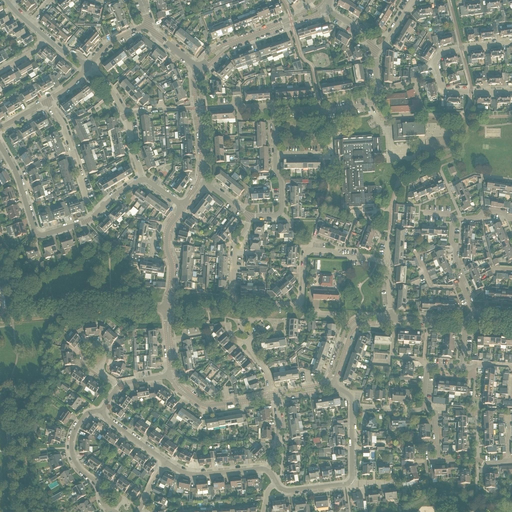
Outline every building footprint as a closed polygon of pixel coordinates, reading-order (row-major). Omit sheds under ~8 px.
[(37,7),(34,3),(32,0),(25,6),(26,7),(25,8),(27,11),(32,7),(34,10),(37,7)] [(68,7),(62,0),(58,4),(59,6),(56,8),(64,15),(71,10),(68,7)] [(343,9),(348,0),(339,0),(340,0),(338,5),(343,9)] [(354,3),(354,2),(350,0),(348,0),(343,9),(348,12),(354,3)] [(396,2),(392,0),(387,0),(386,3),(395,8),(393,7),(396,2)] [(503,5),(502,0),(503,2),(502,2),(503,4),(500,4),(499,0),(493,1),(494,9),(500,8),(501,11),(504,11),(503,5)] [(88,4),(88,2),(84,1),(81,11),(88,13),(90,4),(88,4)] [(487,10),(494,9),(493,1),(486,2),(486,6),(483,6),(484,13),(487,13),(487,10)] [(283,13),(280,4),(279,2),(273,5),(277,15),(283,13)] [(359,6),(360,3),(358,2),(356,4),(354,3),(348,12),(353,15),(359,6)] [(119,4),(116,6),(114,3),(108,6),(110,9),(111,8),(114,13),(122,10),(119,4)] [(392,14),(395,8),(386,3),(385,3),(387,4),(386,7),(384,5),(382,8),(392,14)] [(483,6),(480,6),(480,3),(473,4),(474,11),(474,15),(484,13),(483,6)] [(93,17),(96,6),(90,4),(88,13),(93,15),(93,17)] [(474,15),(474,11),(473,4),(466,5),(467,8),(464,8),(463,7),(460,7),(461,17),(471,15),(471,16),(474,16),(474,15)] [(271,17),(277,15),(273,5),(267,7),(271,17)] [(446,8),(445,8),(444,5),(437,6),(438,9),(435,10),(436,17),(448,15),(446,8)] [(100,16),(102,8),(96,6),(93,17),(99,19),(100,16)] [(172,7),(166,8),(166,6),(157,8),(159,14),(157,14),(157,15),(167,12),(172,10),(172,7)] [(364,9),(359,6),(353,15),(358,18),(364,9)] [(265,19),(271,17),(267,7),(261,9),(264,18),(265,19)] [(435,10),(432,10),(431,7),(424,8),(426,16),(432,15),(433,18),(436,17),(435,10)] [(380,10),(379,13),(388,19),(392,14),(382,8),(380,10)] [(425,16),(426,16),(424,8),(418,9),(418,10),(412,16),(417,21),(419,20),(426,18),(425,16)] [(259,20),(264,18),(261,9),(256,12),(255,11),(259,22),(259,20)] [(116,19),(124,16),(122,10),(114,13),(116,19)] [(253,24),(259,22),(255,11),(254,11),(253,11),(250,12),(250,13),(249,13),(250,16),(253,24)] [(166,12),(167,12),(157,15),(158,21),(167,19),(166,12)] [(505,22),(504,13),(504,12),(501,12),(501,18),(495,20),(495,23),(505,22)] [(379,13),(376,18),(385,24),(388,19),(379,13)] [(0,26),(9,21),(6,15),(1,18),(0,16),(0,24),(1,26),(0,26)] [(51,15),(49,17),(47,15),(40,22),(43,25),(44,23),(46,25),(52,17),(51,15)] [(118,25),(126,21),(124,16),(116,19),(117,22),(115,23),(116,25),(118,25)] [(247,26),(253,24),(250,16),(244,18),(247,26)] [(54,18),(53,17),(52,17),(46,25),(47,26),(46,27),(49,29),(55,22),(53,20),(54,18)] [(242,29),(247,26),(244,18),(238,20),(242,29)] [(384,27),(385,24),(376,18),(374,21),(377,22),(375,25),(374,24),(373,27),(378,30),(379,28),(385,31),(386,29),(384,27)] [(174,22),(175,22),(172,20),(170,22),(168,20),(162,28),(164,30),(165,29),(167,31),(173,24),(174,22)] [(236,31),(242,29),(238,20),(232,23),(233,25),(236,31)] [(406,26),(413,30),(416,25),(416,24),(411,21),(408,20),(405,25),(406,26)] [(8,22),(9,21),(0,26),(2,29),(3,28),(6,34),(17,28),(14,22),(9,24),(8,22)] [(118,25),(116,25),(117,28),(119,27),(121,30),(122,33),(126,31),(125,28),(128,27),(126,21),(118,25)] [(60,24),(59,25),(55,22),(49,29),(51,32),(52,30),(54,32),(60,24)] [(175,26),(177,24),(174,22),(173,24),(167,31),(172,35),(178,28),(175,26)] [(223,23),(228,35),(230,34),(229,33),(233,32),(230,26),(233,25),(232,23),(232,22),(229,23),(224,25),(223,23)] [(226,36),(228,35),(223,23),(218,25),(219,27),(223,36),(226,35),(226,36)] [(320,25),(321,24),(318,23),(317,25),(318,26),(315,27),(317,35),(322,33),(323,36),(323,35),(320,25)] [(61,27),(62,25),(60,24),(54,32),(55,33),(54,34),(57,36),(64,29),(61,27)] [(324,27),(323,26),(321,24),(320,25),(323,35),(329,34),(329,32),(332,31),(330,25),(324,27)] [(223,36),(219,27),(218,25),(213,27),(218,39),(220,38),(219,37),(223,36)] [(317,35),(315,27),(314,26),(312,26),(312,28),(309,29),(311,37),(317,35)] [(403,28),(402,30),(403,31),(410,35),(413,30),(406,26),(404,29),(403,28)] [(506,29),(499,30),(499,26),(496,27),(497,34),(500,34),(500,37),(507,37),(506,29)] [(216,40),(218,39),(213,27),(208,29),(212,40),(216,39),(216,40)] [(309,29),(308,27),(306,28),(306,29),(303,30),(305,38),(306,42),(312,40),(311,37),(309,29)] [(494,35),(497,34),(496,27),(493,27),(493,30),(487,31),(487,39),(494,38),(494,35)] [(16,29),(17,28),(6,34),(7,34),(8,33),(9,36),(12,34),(13,36),(15,35),(17,39),(15,40),(25,34),(22,28),(17,31),(16,29)] [(67,29),(66,31),(64,29),(57,36),(59,39),(60,37),(62,39),(69,31),(67,29)] [(305,38),(303,30),(303,29),(300,30),(300,31),(297,32),(299,40),(305,38)] [(474,37),(477,37),(476,29),(473,29),(474,33),(467,34),(468,41),(475,40),(474,37)] [(487,31),(480,32),(479,29),(476,29),(477,37),(480,36),(481,40),(487,39),(487,31)] [(101,39),(98,36),(92,30),(88,35),(90,37),(97,42),(98,41),(99,42),(101,39)] [(178,41),(185,33),(180,30),(175,37),(177,39),(177,40),(178,41)] [(189,36),(191,33),(187,30),(185,33),(178,41),(180,42),(180,41),(183,44),(189,36)] [(69,34),(70,32),(69,31),(62,39),(64,40),(63,41),(65,44),(72,36),(69,34)] [(412,36),(410,35),(403,31),(401,34),(400,33),(399,35),(400,36),(407,40),(409,42),(412,36)] [(453,40),(456,39),(454,32),(451,33),(444,34),(445,38),(447,45),(454,43),(453,40)] [(334,40),(333,41),(335,43),(337,40),(341,43),(346,36),(344,34),(343,35),(341,33),(340,35),(338,33),(337,34),(334,40)] [(24,35),(25,34),(15,40),(17,42),(20,41),(21,43),(22,42),(25,46),(33,41),(30,35),(25,38),(24,35)] [(447,45),(445,38),(444,34),(444,35),(438,37),(438,36),(435,37),(437,44),(439,43),(440,47),(447,45)] [(97,42),(90,37),(88,35),(86,36),(88,38),(86,40),(94,47),(96,45),(95,44),(97,42)] [(75,38),(75,37),(74,36),(71,40),(67,43),(70,45),(73,42),(76,39),(75,38)] [(187,48),(193,40),(189,36),(183,44),(186,46),(185,47),(187,48)] [(348,38),(349,37),(346,36),(341,43),(343,45),(341,49),(341,51),(344,52),(345,51),(352,45),(354,44),(349,41),(350,39),(348,38)] [(409,42),(407,40),(400,36),(398,39),(397,38),(395,40),(403,45),(406,40),(409,42)] [(147,46),(150,42),(144,37),(140,40),(139,38),(137,40),(138,41),(135,43),(134,42),(140,49),(142,52),(147,47),(147,46)] [(197,43),(199,41),(195,38),(193,40),(187,48),(191,51),(197,43)] [(92,50),(94,47),(86,40),(83,45),(89,50),(91,49),(92,50)] [(286,40),(284,41),(287,49),(288,52),(293,50),(289,40),(287,41),(286,40)] [(400,51),(403,45),(395,40),(394,43),(395,43),(393,46),(395,48),(394,49),(397,51),(398,49),(400,51)] [(288,52),(287,49),(284,41),(281,42),(281,43),(279,43),(282,51),(283,55),(285,54),(285,53),(288,52)] [(142,52),(140,49),(134,42),(132,44),(133,45),(130,47),(130,46),(135,53),(140,49),(142,52)] [(197,43),(191,51),(195,55),(202,47),(197,43)] [(283,55),(282,51),(279,43),(277,44),(276,43),(274,44),(277,53),(278,57),(278,56),(283,55)] [(278,57),(277,53),(274,44),(271,45),(271,46),(269,47),(268,45),(268,46),(272,55),(273,59),(278,57)] [(88,52),(89,50),(83,45),(79,49),(77,48),(76,50),(79,52),(83,55),(84,53),(87,55),(89,53),(88,52)] [(272,55),(268,46),(268,45),(265,46),(266,46),(263,47),(266,56),(268,60),(267,59),(272,57),(273,59),(272,55)] [(359,48),(354,50),(352,45),(345,51),(347,55),(348,58),(361,53),(359,48)] [(435,50),(431,48),(426,45),(422,50),(431,56),(435,50)] [(135,53),(130,46),(127,48),(128,49),(126,51),(132,59),(137,56),(135,53)] [(268,60),(266,56),(263,47),(260,48),(261,49),(258,50),(259,52),(256,53),(259,58),(260,62),(268,60)] [(48,50),(46,49),(44,51),(41,49),(37,54),(44,61),(46,59),(51,53),(51,52),(52,51),(49,49),(48,50)] [(161,51),(160,52),(157,49),(155,52),(153,50),(148,56),(155,62),(157,60),(163,52),(161,51)] [(507,52),(504,53),(503,49),(496,50),(497,58),(504,57),(505,60),(507,60),(507,57),(507,52)] [(418,56),(417,59),(419,60),(423,63),(425,60),(428,62),(431,56),(422,50),(425,52),(421,58),(418,56)] [(490,59),(497,58),(496,50),(490,51),(490,54),(487,55),(488,62),(491,62),(490,59)] [(122,61),(127,57),(122,51),(117,55),(122,61)] [(164,55),(165,54),(163,52),(157,60),(160,62),(158,64),(162,67),(169,62),(166,59),(167,57),(164,55)] [(256,53),(254,54),(253,52),(251,52),(248,53),(251,61),(252,64),(260,62),(259,58),(256,53)] [(471,61),(478,60),(477,52),(470,53),(471,57),(467,57),(468,65),(472,64),(471,61)] [(484,52),(477,52),(478,60),(485,59),(485,63),(488,62),(487,55),(484,55),(484,52)] [(44,61),(48,64),(48,65),(51,67),(52,66),(57,61),(54,59),(56,57),(51,53),(46,59),(44,61)] [(252,64),(251,61),(248,53),(245,53),(246,54),(243,55),(246,63),(247,66),(252,64)] [(361,56),(362,56),(361,53),(348,58),(349,61),(353,62),(354,65),(360,64),(358,60),(362,59),(361,56)] [(117,65),(122,61),(117,55),(112,58),(117,65)] [(243,55),(241,56),(240,55),(238,56),(241,65),(242,68),(247,66),(246,63),(243,55)] [(460,58),(457,58),(457,55),(450,57),(452,64),(456,63),(457,64),(458,64),(459,64),(459,66),(462,65),(460,58)] [(242,68),(241,65),(238,56),(235,57),(235,56),(232,57),(233,60),(236,67),(237,69),(242,68)] [(445,66),(452,64),(450,57),(443,59),(444,62),(441,63),(443,70),(446,69),(445,66)] [(117,65),(112,58),(107,62),(112,68),(115,66),(116,68),(118,66),(117,65)] [(237,69),(236,67),(233,60),(231,61),(229,63),(228,62),(226,64),(225,66),(224,65),(223,65),(230,72),(232,74),(236,69),(237,69)] [(58,75),(61,71),(66,65),(61,61),(59,63),(57,61),(52,66),(55,68),(54,69),(56,70),(54,72),(58,75)] [(107,72),(112,68),(107,62),(102,66),(107,72)] [(173,65),(171,66),(169,62),(162,67),(161,69),(164,72),(166,71),(167,75),(170,73),(178,70),(178,69),(176,68),(174,69),(173,65)] [(32,63),(30,65),(28,63),(26,64),(26,63),(25,63),(22,64),(22,65),(27,73),(28,76),(34,72),(33,71),(36,69),(32,63)] [(21,76),(27,73),(22,65),(19,67),(20,67),(17,69),(18,71),(16,73),(19,79),(22,77),(21,76)] [(69,71),(71,69),(66,65),(61,71),(65,75),(64,76),(64,77),(67,79),(71,74),(70,74),(71,73),(69,71)] [(232,74),(230,72),(223,65),(221,67),(222,68),(220,69),(227,76),(229,78),(228,78),(232,74)] [(133,74),(140,68),(137,66),(131,72),(133,74)] [(410,73),(410,78),(416,79),(426,76),(425,73),(428,72),(427,69),(426,66),(419,67),(419,68),(415,68),(416,72),(414,73),(410,73)] [(168,74),(167,75),(170,74),(172,79),(180,76),(179,73),(180,72),(181,70),(178,69),(178,70),(168,74)] [(216,78),(215,79),(221,81),(225,82),(227,81),(226,80),(225,79),(227,76),(220,69),(218,71),(219,72),(217,74),(217,75),(215,77),(216,78)] [(16,73),(13,74),(12,72),(6,75),(10,82),(13,80),(15,83),(20,80),(19,79),(16,73)] [(277,73),(272,73),(271,73),(271,83),(275,83),(275,79),(280,78),(280,75),(280,72),(277,72),(277,73)] [(456,77),(458,76),(457,72),(452,74),(452,76),(448,77),(449,84),(453,83),(454,86),(461,84),(460,81),(457,82),(456,77)] [(482,81),(485,81),(485,72),(482,72),(482,74),(479,74),(479,77),(475,78),(475,85),(482,85),(482,81)] [(485,72),(485,81),(488,81),(488,85),(495,85),(495,77),(488,77),(488,72),(485,72)] [(505,75),(505,73),(502,73),(502,77),(495,77),(495,85),(502,84),(502,81),(505,81),(505,75)] [(7,84),(10,82),(6,75),(1,78),(2,81),(0,82),(0,83),(3,88),(5,87),(6,87),(8,86),(7,84)] [(47,76),(42,79),(44,82),(48,89),(53,86),(52,84),(55,82),(51,77),(51,76),(50,75),(47,76)] [(173,81),(166,84),(168,87),(169,87),(172,86),(172,85),(182,82),(183,82),(184,79),(182,78),(181,79),(180,76),(172,79),(173,81)] [(172,85),(172,86),(174,91),(182,88),(181,85),(182,84),(184,79),(183,82),(182,82),(172,85)] [(222,89),(221,81),(215,79),(215,84),(213,84),(213,86),(212,86),(213,89),(222,89)] [(130,85),(126,80),(120,86),(124,90),(130,85)] [(130,85),(124,90),(129,95),(134,89),(135,89),(137,87),(135,85),(137,83),(135,81),(130,85)] [(421,84),(419,84),(420,88),(427,86),(429,92),(436,90),(434,84),(431,84),(430,81),(424,83),(421,84)] [(42,93),(48,89),(44,82),(38,85),(35,86),(38,92),(41,90),(42,93)] [(365,84),(352,86),(352,82),(346,83),(347,90),(353,89),(353,88),(365,86),(365,84)] [(35,86),(34,85),(26,89),(27,92),(31,99),(37,96),(35,93),(38,92),(35,86)] [(94,91),(90,86),(88,88),(87,86),(82,90),(87,96),(92,93),(94,91)] [(184,91),(183,91),(182,88),(174,91),(176,97),(185,93),(184,91)] [(133,99),(141,91),(139,89),(137,91),(135,89),(129,95),(133,99)] [(213,92),(212,92),(212,95),(216,95),(216,97),(222,97),(222,94),(222,89),(213,89),(213,92)] [(83,100),(87,96),(82,90),(78,93),(83,100)] [(419,101),(417,101),(414,90),(407,92),(407,93),(404,94),(405,94),(385,95),(386,101),(390,100),(391,105),(389,106),(389,113),(419,112),(419,101)] [(429,92),(426,93),(429,102),(432,101),(432,98),(437,97),(438,97),(439,96),(438,95),(437,94),(436,90),(429,92)] [(146,95),(141,91),(133,99),(137,104),(138,102),(143,107),(149,101),(146,99),(144,97),(146,95)] [(26,102),(31,99),(27,92),(22,95),(21,94),(18,96),(19,96),(22,101),(24,100),(26,102)] [(79,103),(83,100),(78,93),(73,96),(79,103)] [(185,93),(176,97),(178,102),(176,103),(178,106),(183,104),(182,101),(187,99),(185,96),(186,96),(185,93)] [(23,103),(22,101),(19,96),(14,99),(13,99),(12,99),(11,100),(10,100),(10,101),(9,102),(11,104),(14,111),(20,108),(19,105),(23,103)] [(74,106),(79,103),(73,96),(69,99),(74,106)] [(446,111),(446,107),(447,104),(453,104),(454,97),(447,96),(447,100),(444,99),(443,107),(443,110),(446,111)] [(510,96),(503,97),(504,104),(507,104),(510,104),(510,108),(510,112),(511,112),(511,111),(511,99),(510,100),(510,96)] [(460,100),(461,97),(454,97),(453,104),(460,104),(460,108),(463,108),(463,100),(460,100)] [(484,106),(484,104),(484,97),(477,97),(477,101),(474,101),(474,108),(477,108),(478,107),(484,106)] [(494,100),(491,100),(491,97),(484,97),(484,104),(484,106),(484,104),(491,104),(491,108),(494,108),(494,100)] [(497,104),(504,104),(503,97),(497,97),(497,100),(494,100),(494,108),(497,108),(497,104)] [(70,109),(74,106),(69,99),(65,103),(70,109)] [(66,113),(70,109),(65,103),(60,106),(62,108),(60,109),(65,117),(68,115),(66,113)] [(4,106),(1,108),(5,113),(7,112),(9,114),(14,111),(11,104),(5,107),(4,106)] [(181,114),(181,112),(176,113),(176,115),(176,121),(188,120),(187,114),(181,114)] [(39,120),(43,127),(45,130),(52,126),(46,115),(43,116),(43,117),(39,120)] [(39,130),(43,127),(39,120),(34,123),(34,122),(31,123),(36,132),(39,137),(42,136),(39,130)] [(75,129),(83,125),(81,120),(72,123),(75,129)] [(424,123),(409,124),(408,120),(393,121),(393,126),(395,126),(395,138),(394,138),(394,142),(419,141),(418,137),(425,136),(424,123)] [(28,136),(36,132),(31,123),(28,125),(23,127),(28,136)] [(77,133),(85,130),(83,125),(75,129),(77,133)] [(21,140),(28,136),(23,127),(24,129),(19,131),(19,130),(16,132),(21,140)] [(79,138),(87,135),(85,130),(77,133),(79,138)] [(14,135),(9,137),(13,145),(17,142),(20,148),(21,148),(24,146),(21,140),(16,132),(13,134),(14,135)] [(48,137),(45,138),(48,143),(50,142),(58,138),(56,133),(48,137)] [(81,144),(89,140),(87,135),(79,138),(81,144)] [(374,154),(376,154),(382,154),(381,138),(373,139),(373,136),(342,138),(342,141),(334,141),(335,156),(343,156),(343,161),(342,161),(342,171),(341,171),(343,194),(345,194),(345,196),(346,204),(348,204),(349,208),(362,207),(361,201),(366,200),(366,205),(374,204),(373,195),(376,195),(376,187),(363,187),(362,173),(375,172),(374,154)] [(53,147),(60,143),(58,138),(50,142),(53,147)] [(55,152),(63,148),(60,143),(53,147),(55,152)] [(153,151),(152,147),(151,144),(144,145),(142,145),(142,149),(140,150),(142,155),(150,152),(153,151)] [(83,153),(91,151),(90,145),(81,148),(83,153)] [(61,155),(65,153),(63,148),(55,152),(57,157),(55,158),(56,160),(63,158),(61,155)] [(23,162),(33,156),(29,149),(17,155),(19,158),(20,158),(23,162)] [(189,156),(193,156),(192,150),(184,150),(181,151),(182,160),(189,159),(189,156)] [(152,157),(155,156),(153,151),(150,152),(142,155),(144,160),(152,157)] [(30,158),(33,156),(23,162),(25,167),(24,167),(26,170),(35,166),(40,164),(38,161),(33,164),(33,163),(30,158)] [(146,165),(154,162),(152,157),(144,160),(146,165)] [(66,161),(63,162),(63,159),(57,161),(60,169),(68,166),(66,161)] [(284,169),(290,169),(290,159),(288,159),(288,161),(284,161),(284,163),(281,163),(281,170),(284,169)] [(41,167),(45,165),(44,162),(40,164),(35,166),(26,170),(27,173),(28,173),(30,178),(38,175),(36,170),(37,170),(37,169),(41,168),(41,167)] [(156,167),(154,162),(146,165),(148,171),(156,168),(156,167)] [(131,172),(133,171),(130,163),(127,166),(128,167),(123,170),(128,177),(132,174),(131,172)] [(190,172),(192,172),(192,166),(183,167),(183,174),(184,174),(189,176),(190,172)] [(123,180),(118,172),(117,170),(113,173),(114,175),(118,183),(123,180)] [(123,180),(128,177),(123,170),(118,172),(123,180)] [(220,182),(225,175),(220,171),(215,178),(220,182)] [(0,185),(0,186),(10,181),(5,172),(1,175),(0,173),(0,185)] [(47,182),(40,183),(38,175),(30,178),(31,183),(30,183),(31,186),(47,182)] [(114,185),(118,183),(114,175),(109,178),(114,185)] [(186,185),(189,180),(182,175),(179,180),(177,178),(177,179),(186,185)] [(225,185),(230,179),(225,175),(220,182),(225,185)] [(225,185),(230,189),(235,183),(237,180),(232,176),(230,179),(225,185)] [(109,188),(114,185),(109,178),(105,181),(109,188)] [(441,182),(438,183),(436,178),(433,179),(435,184),(439,192),(445,189),(443,185),(445,184),(443,181),(441,181),(441,182)] [(103,179),(99,182),(96,183),(101,191),(103,189),(104,191),(109,188),(105,181),(103,179)] [(183,189),(186,185),(177,179),(174,183),(176,184),(183,189)] [(234,193),(242,182),(240,181),(237,185),(235,183),(230,189),(234,193)] [(493,190),(494,182),(488,181),(487,185),(483,184),(483,188),(491,189),(490,192),(493,193),(493,190)] [(41,187),(48,185),(47,182),(31,186),(32,190),(33,189),(35,194),(43,192),(41,187)] [(247,194),(249,187),(242,182),(234,193),(239,197),(243,191),(247,194)] [(179,194),(183,189),(176,184),(172,189),(179,194)] [(433,194),(439,192),(435,184),(430,187),(429,185),(433,194)] [(465,186),(463,187),(461,184),(454,187),(456,193),(466,189),(465,186)] [(294,188),(287,188),(287,191),(290,191),(291,195),(302,194),(302,192),(302,189),(302,185),(295,185),(294,185),(294,188)] [(429,196),(433,194),(429,185),(423,187),(426,195),(428,194),(429,196)] [(249,187),(247,194),(250,195),(249,199),(251,198),(251,200),(258,200),(257,188),(254,188),(254,192),(251,193),(251,189),(251,188),(249,187)] [(421,197),(426,195),(423,187),(417,190),(421,197)] [(3,196),(1,196),(3,203),(4,203),(4,206),(11,204),(10,201),(15,199),(12,188),(7,190),(2,191),(3,196)] [(469,192),(468,192),(466,189),(456,193),(458,197),(460,196),(460,198),(470,194),(469,192)] [(139,200),(143,194),(138,190),(134,196),(139,200)] [(419,198),(421,197),(417,190),(415,191),(416,193),(412,194),(412,192),(409,193),(408,194),(408,198),(411,199),(414,198),(415,201),(419,200),(419,198)] [(52,195),(45,197),(43,192),(35,194),(36,199),(35,200),(36,203),(53,198),(56,197),(55,194),(52,195)] [(139,200),(137,202),(142,206),(143,204),(150,195),(148,197),(143,194),(139,200)] [(469,198),(471,198),(470,194),(460,198),(463,204),(470,201),(469,198)] [(150,205),(155,199),(150,195),(143,204),(144,204),(145,202),(150,205)] [(203,200),(209,205),(213,201),(221,207),(221,206),(222,208),(224,205),(213,196),(211,198),(207,195),(203,200)] [(155,209),(159,202),(155,199),(150,205),(155,209)] [(203,200),(199,205),(206,210),(207,208),(210,210),(212,207),(209,205),(203,200)] [(67,201),(64,202),(68,217),(71,216),(71,215),(76,213),(73,205),(72,202),(72,201),(67,203),(67,201)] [(470,204),(472,204),(470,201),(463,204),(464,206),(462,207),(464,211),(468,209),(469,211),(474,209),(473,207),(471,208),(470,204)] [(65,218),(68,217),(64,202),(60,204),(61,209),(57,210),(59,218),(60,218),(60,219),(62,218),(63,217),(64,217),(65,218)] [(83,208),(85,207),(83,202),(73,205),(76,213),(81,212),(81,213),(84,212),(83,208)] [(160,212),(164,206),(159,202),(155,209),(160,212)] [(129,211),(127,208),(124,203),(122,206),(121,204),(118,207),(119,207),(115,211),(121,217),(125,213),(126,215),(129,211)] [(17,211),(18,210),(17,205),(6,209),(8,215),(8,216),(9,220),(19,217),(17,211)] [(195,210),(202,215),(204,212),(206,210),(199,205),(195,210)] [(57,210),(52,211),(51,206),(47,208),(48,209),(48,210),(52,222),(55,221),(54,220),(59,218),(57,210)] [(169,209),(164,206),(160,212),(167,217),(171,213),(168,211),(169,209)] [(39,212),(40,215),(43,223),(48,222),(48,223),(52,222),(48,210),(48,209),(39,212)] [(204,217),(202,215),(195,210),(192,214),(198,220),(200,217),(202,219),(204,217)] [(110,214),(108,216),(115,223),(118,227),(118,226),(120,224),(119,223),(123,220),(122,219),(121,217),(115,211),(111,215),(110,214)] [(237,221),(238,220),(231,214),(229,217),(231,219),(229,222),(235,227),(239,222),(237,221)] [(118,227),(115,223),(108,216),(106,219),(103,223),(109,229),(112,226),(115,228),(116,228),(118,227)] [(199,222),(196,220),(192,217),(190,219),(189,218),(185,222),(184,223),(186,225),(192,229),(196,224),(197,224),(199,222)] [(323,222),(322,222),(318,220),(315,230),(318,231),(317,234),(319,234),(318,236),(323,238),(327,229),(327,227),(326,227),(326,228),(321,227),(323,222)] [(141,225),(139,231),(148,232),(148,229),(156,230),(156,229),(157,224),(152,223),(145,222),(141,221),(141,225)] [(227,221),(223,225),(225,227),(231,232),(235,227),(229,222),(227,221)] [(15,232),(17,237),(26,234),(22,223),(7,228),(9,234),(15,232)] [(103,223),(102,223),(101,223),(100,224),(100,225),(99,227),(98,226),(96,228),(102,235),(109,229),(103,223)] [(501,227),(503,227),(501,223),(496,225),(495,223),(491,224),(492,227),(493,226),(495,229),(493,230),(494,233),(502,229),(501,227)] [(475,228),(475,224),(469,224),(469,227),(464,227),(464,233),(472,234),(472,228),(475,228)] [(178,233),(178,235),(191,238),(188,237),(189,233),(194,235),(195,234),(196,231),(195,231),(191,229),(192,229),(186,225),(185,226),(184,229),(181,228),(179,234),(178,233)] [(279,232),(276,232),(276,238),(276,239),(280,239),(280,236),(284,236),(284,225),(279,225),(279,232)] [(284,239),(289,238),(292,238),(292,231),(289,231),(289,225),(284,225),(284,236),(284,239)] [(365,226),(363,231),(376,236),(376,234),(375,233),(376,230),(365,226)] [(426,228),(426,226),(422,226),(422,231),(419,230),(419,234),(419,236),(421,236),(425,236),(425,239),(428,239),(428,228),(426,228)] [(228,237),(231,232),(225,227),(221,231),(228,237)] [(331,230),(331,229),(327,227),(327,229),(323,238),(328,239),(332,230),(331,230)] [(264,234),(264,230),(255,229),(254,234),(261,235),(261,238),(259,238),(266,238),(268,238),(268,234),(264,234)] [(332,230),(328,239),(334,241),(334,240),(337,232),(337,231),(332,229),(332,230)] [(494,233),(491,234),(492,236),(497,234),(499,238),(506,234),(504,231),(503,231),(502,229),(494,233)] [(139,231),(136,230),(135,236),(139,237),(147,238),(148,239),(148,236),(147,236),(148,232),(139,231)] [(221,231),(219,230),(216,235),(214,235),(211,239),(215,241),(221,243),(223,241),(224,242),(224,241),(225,242),(227,239),(226,238),(228,237),(221,231)] [(89,242),(91,241),(88,231),(84,232),(84,234),(77,236),(81,246),(89,244),(89,242)] [(363,233),(362,236),(372,240),(373,237),(375,238),(376,236),(363,231),(363,233)] [(347,236),(342,234),(339,243),(341,244),(341,242),(345,244),(347,236)] [(507,241),(508,240),(506,234),(499,238),(497,238),(499,244),(507,241)] [(183,247),(189,247),(189,244),(191,238),(188,237),(178,235),(178,236),(179,236),(177,241),(181,242),(180,244),(180,247),(183,247)] [(147,238),(139,237),(135,236),(134,242),(138,243),(147,244),(147,242),(146,242),(147,238)] [(371,243),(372,240),(362,236),(360,241),(363,243),(372,246),(373,244),(371,243)] [(64,249),(74,246),(71,237),(67,238),(67,239),(60,241),(62,248),(61,250),(60,250),(61,254),(62,256),(65,255),(64,249)] [(251,240),(251,245),(260,246),(266,246),(266,238),(259,238),(253,237),(253,240),(251,240)] [(212,251),(212,252),(217,252),(226,253),(226,246),(220,246),(221,243),(215,241),(213,240),(214,241),(214,249),(212,251)] [(372,246),(363,243),(360,241),(357,248),(361,249),(361,248),(369,251),(370,247),(371,248),(372,246)] [(502,250),(509,247),(507,241),(499,244),(502,250)] [(50,254),(57,252),(54,242),(49,243),(50,244),(43,246),(45,254),(43,255),(44,259),(51,257),(50,254)] [(260,250),(260,246),(251,245),(250,250),(257,251),(257,254),(255,253),(255,254),(257,254),(264,254),(264,250),(260,250)] [(294,246),(289,246),(284,245),(284,248),(285,249),(285,255),(297,255),(297,253),(296,253),(296,249),(294,249),(294,246)] [(511,248),(510,249),(509,247),(502,250),(503,252),(504,252),(506,255),(511,252),(511,248)] [(37,250),(34,251),(33,248),(25,251),(28,258),(25,258),(26,260),(28,259),(28,260),(35,258),(35,259),(40,258),(37,250)] [(145,250),(137,249),(133,248),(132,254),(131,254),(130,262),(137,263),(137,258),(138,255),(145,257),(146,254),(144,253),(145,250)] [(433,259),(434,262),(444,257),(443,255),(445,254),(443,251),(441,251),(440,248),(434,251),(437,257),(433,259)] [(510,260),(511,259),(511,252),(506,255),(503,256),(504,259),(507,257),(508,261),(507,262),(508,264),(511,262),(510,260)] [(262,254),(257,254),(255,254),(255,257),(247,256),(247,261),(259,262),(259,257),(262,258),(262,254)] [(144,263),(145,257),(138,255),(137,258),(137,263),(130,262),(141,264),(140,271),(142,271),(142,276),(145,276),(145,275),(146,272),(147,264),(144,263)] [(437,260),(439,266),(446,263),(444,257),(434,262),(437,260)] [(296,261),(288,261),(281,260),(281,263),(287,263),(287,267),(290,267),(290,270),(296,271),(297,265),(295,265),(296,261)] [(259,262),(247,261),(246,266),(253,266),(252,269),(254,270),(260,270),(264,270),(264,267),(260,267),(260,266),(258,266),(258,262),(259,262)] [(43,271),(47,270),(45,262),(40,264),(41,264),(39,265),(40,268),(42,267),(43,271)] [(311,262),(311,268),(313,268),(313,270),(318,270),(318,272),(326,273),(326,268),(321,268),(321,262),(311,262)] [(146,272),(145,275),(145,276),(145,278),(151,279),(152,272),(153,265),(153,263),(151,263),(151,264),(147,264),(146,272)] [(442,268),(443,271),(451,268),(449,264),(447,265),(446,263),(439,266),(440,269),(442,268)] [(478,266),(475,268),(473,264),(466,267),(467,271),(469,271),(470,273),(477,269),(479,268),(478,266)] [(434,271),(435,270),(434,268),(433,269),(431,269),(427,271),(430,277),(436,274),(434,271)] [(443,271),(446,277),(453,274),(451,268),(443,271)] [(472,278),(480,275),(477,269),(470,273),(472,278)] [(286,276),(284,278),(286,280),(293,288),(294,288),(294,285),(293,284),(296,282),(290,276),(288,274),(287,275),(286,276)] [(444,278),(447,286),(451,286),(453,285),(452,282),(455,280),(453,274),(446,277),(444,278)] [(320,275),(320,286),(332,287),(332,276),(320,275)] [(479,279),(481,278),(480,275),(472,278),(473,281),(471,281),(473,285),(481,282),(479,279)] [(286,280),(281,284),(288,292),(291,289),(291,290),(293,290),(294,288),(293,288),(286,280)] [(226,283),(218,282),(215,282),(215,285),(218,285),(218,288),(217,288),(217,291),(224,292),(224,289),(226,289),(226,283)] [(482,288),(483,288),(481,282),(473,285),(476,291),(474,291),(476,295),(484,292),(482,288)] [(281,284),(277,288),(284,296),(283,297),(286,297),(286,295),(286,294),(288,292),(281,284)] [(283,297),(284,296),(277,288),(272,292),(269,292),(269,289),(267,289),(266,297),(274,298),(276,296),(277,298),(280,296),(281,296),(283,297)] [(335,293),(335,291),(314,290),(313,300),(338,301),(339,294),(335,293)] [(458,299),(454,299),(448,299),(448,302),(447,310),(454,310),(454,307),(460,307),(461,306),(458,299)] [(423,301),(420,300),(420,304),(422,304),(422,310),(428,311),(429,303),(423,302),(423,301)] [(327,326),(327,332),(337,332),(337,329),(335,329),(336,326),(334,326),(334,323),(323,322),(323,326),(327,326)] [(220,327),(219,324),(214,325),(215,330),(216,331),(214,333),(216,336),(214,339),(215,341),(214,342),(222,335),(225,332),(221,328),(222,328),(221,326),(220,327)] [(107,341),(113,334),(109,330),(102,337),(107,341)] [(451,337),(451,331),(445,331),(444,336),(445,336),(445,340),(443,340),(445,340),(454,341),(454,337),(451,337)] [(297,339),(297,333),(288,332),(288,335),(289,335),(289,339),(291,339),(291,342),(295,342),(295,343),(299,343),(299,339),(297,339)] [(322,341),(325,341),(326,341),(328,341),(330,341),(331,338),(335,338),(335,335),(336,335),(337,332),(327,332),(327,337),(322,337),(322,341)] [(78,344),(82,339),(74,333),(70,338),(78,344)] [(111,345),(118,338),(113,334),(107,341),(111,345)] [(391,336),(376,334),(375,334),(374,342),(391,344),(391,340),(390,340),(391,336)] [(226,335),(223,337),(222,335),(214,342),(218,346),(220,344),(223,347),(221,348),(221,349),(228,342),(229,341),(226,337),(227,336),(226,335)] [(369,342),(371,337),(365,335),(364,338),(360,337),(358,343),(365,345),(367,341),(369,342)] [(74,348),(78,344),(70,338),(67,342),(74,348)] [(262,351),(268,350),(267,340),(264,341),(264,342),(260,343),(261,343),(258,344),(259,354),(262,353),(262,351)] [(231,343),(230,345),(228,342),(221,349),(225,353),(226,351),(229,355),(229,354),(235,350),(237,348),(236,347),(235,347),(231,343)] [(328,351),(330,345),(322,343),(320,349),(328,351)] [(363,351),(365,345),(358,343),(356,348),(363,351)] [(361,357),(363,351),(356,348),(354,354),(361,357)] [(326,357),(328,351),(320,349),(318,354),(326,357)] [(235,350),(229,354),(233,358),(236,362),(243,355),(242,354),(242,355),(238,350),(236,352),(235,350)] [(453,352),(442,351),(441,356),(439,356),(439,359),(449,360),(450,358),(452,358),(452,354),(451,354),(451,352),(453,352)] [(324,363),(326,357),(318,354),(316,360),(324,363)] [(361,357),(354,354),(352,354),(351,359),(358,362),(360,357),(361,357)] [(243,356),(244,356),(243,355),(236,362),(241,368),(242,369),(250,362),(247,364),(245,362),(247,361),(243,356)] [(356,368),(358,362),(351,359),(349,365),(356,368)] [(322,368),(324,363),(316,360),(314,366),(322,368)] [(411,364),(411,361),(401,360),(401,366),(404,366),(404,370),(413,371),(414,371),(414,365),(414,364),(411,364)] [(155,362),(147,363),(147,366),(144,366),(144,371),(150,371),(150,369),(155,369),(155,362)] [(250,364),(251,363),(250,362),(242,369),(241,368),(247,374),(247,375),(246,375),(246,376),(247,375),(254,373),(253,371),(252,369),(253,368),(250,364)] [(192,371),(194,371),(193,365),(185,366),(186,372),(188,372),(189,376),(192,373),(192,371)] [(354,374),(356,368),(349,365),(347,371),(354,374)] [(124,371),(125,368),(119,366),(118,369),(113,367),(111,372),(120,376),(122,370),(124,371)] [(320,374),(322,368),(314,366),(312,372),(314,372),(320,374)] [(298,367),(291,368),(291,372),(293,381),(295,381),(295,379),(299,379),(298,371),(297,369),(298,369),(298,367)] [(496,371),(497,368),(490,367),(490,370),(485,369),(484,373),(486,373),(485,375),(494,376),(495,371),(496,371)] [(76,381),(82,372),(77,369),(71,377),(76,381)] [(413,378),(413,371),(404,370),(404,375),(400,374),(400,380),(410,381),(410,378),(413,378)] [(352,379),(354,374),(347,371),(345,377),(352,379)] [(84,380),(87,376),(82,372),(76,381),(81,384),(80,386),(82,387),(86,382),(84,380)] [(199,373),(197,375),(195,373),(194,375),(192,373),(189,376),(191,378),(190,379),(195,383),(201,375),(199,373)] [(257,378),(256,378),(254,373),(247,375),(246,376),(243,378),(244,380),(247,379),(249,385),(258,382),(256,382),(256,380),(257,379),(257,378)] [(204,381),(207,378),(202,374),(201,375),(195,383),(199,387),(204,381)] [(350,385),(352,379),(345,377),(343,383),(350,385)] [(91,391),(97,383),(92,379),(88,384),(86,382),(82,387),(84,389),(86,387),(91,391)] [(204,391),(209,384),(204,381),(199,387),(204,391)] [(443,391),(444,381),(441,381),(441,382),(438,382),(438,383),(435,382),(434,387),(438,387),(437,391),(443,391)] [(258,383),(259,383),(258,382),(249,385),(250,389),(248,389),(249,392),(260,388),(258,383)] [(98,391),(101,386),(97,383),(91,391),(96,394),(95,396),(97,397),(101,392),(98,391)] [(212,387),(213,385),(211,383),(209,385),(209,384),(204,391),(209,395),(214,388),(212,387)] [(462,384),(462,383),(461,383),(460,393),(465,394),(465,396),(469,396),(470,390),(467,389),(467,384),(464,383),(464,385),(462,384),(462,383),(462,384)] [(68,392),(70,389),(63,384),(61,387),(68,392)] [(366,391),(365,400),(371,400),(371,401),(372,401),(372,398),(375,399),(375,401),(376,390),(376,386),(372,386),(372,391),(366,391)] [(155,391),(149,392),(148,387),(142,388),(144,397),(149,396),(150,398),(153,398),(155,391)] [(214,398),(221,390),(218,387),(216,390),(214,388),(209,395),(214,398)] [(138,398),(144,397),(142,388),(136,389),(137,394),(131,395),(135,401),(138,400),(138,398)] [(161,400),(167,392),(162,389),(158,394),(155,391),(153,398),(155,399),(156,397),(161,400)] [(395,393),(395,389),(390,389),(389,399),(392,399),(392,402),(399,402),(399,393),(395,393)] [(378,392),(379,390),(376,390),(375,401),(380,401),(380,402),(382,402),(382,399),(385,399),(385,397),(386,391),(382,390),(382,392),(378,392)] [(409,401),(410,391),(404,390),(404,394),(399,393),(399,402),(399,403),(405,404),(405,403),(406,400),(409,401)] [(168,400),(171,396),(167,392),(161,400),(166,404),(164,405),(167,407),(171,402),(168,400)] [(82,401),(78,398),(72,393),(68,398),(72,400),(68,406),(75,410),(82,401)] [(131,395),(129,399),(123,395),(120,400),(128,405),(131,401),(134,403),(135,401),(131,395)] [(343,401),(340,402),(339,398),(333,399),(335,407),(341,406),(341,408),(344,408),(343,401)] [(496,401),(497,400),(483,398),(483,404),(485,405),(485,404),(487,405),(487,406),(487,408),(496,408),(496,404),(496,401)] [(174,407),(178,402),(173,399),(171,402),(167,407),(172,411),(171,412),(173,414),(177,409),(174,407)] [(124,410),(125,410),(128,405),(120,400),(116,404),(121,408),(124,410)] [(324,414),(323,408),(321,400),(315,401),(317,412),(321,412),(321,415),(324,414)] [(298,404),(289,406),(290,409),(286,409),(287,416),(297,414),(296,408),(298,408),(298,404)] [(125,410),(124,410),(121,408),(119,410),(116,408),(113,413),(121,419),(126,411),(125,410)] [(462,412),(462,408),(454,408),(455,408),(455,417),(467,417),(464,417),(464,412),(462,412)] [(182,409),(181,411),(178,409),(173,417),(176,418),(177,416),(182,420),(188,412),(186,410),(185,411),(182,409)] [(72,415),(68,412),(65,410),(58,420),(65,425),(72,415)] [(496,414),(496,410),(484,411),(484,413),(482,413),(483,417),(484,417),(484,419),(483,419),(493,419),(492,414),(496,414)] [(189,415),(190,414),(188,412),(182,420),(187,423),(192,417),(192,416),(193,415),(193,416),(193,415),(192,416),(189,415)] [(141,421),(142,419),(137,415),(133,420),(138,424),(134,428),(139,432),(145,424),(141,421)] [(193,416),(193,415),(192,416),(192,417),(187,423),(192,427),(197,420),(194,418),(195,417),(193,416)] [(242,415),(239,416),(238,415),(236,415),(237,425),(243,424),(245,436),(248,432),(245,417),(242,417),(242,415)] [(267,422),(271,421),(270,416),(258,418),(259,423),(258,423),(258,426),(265,425),(265,422),(267,422)] [(367,421),(363,421),(363,427),(367,427),(371,427),(373,427),(375,425),(375,418),(372,418),(369,418),(369,419),(368,419),(367,420),(367,421)] [(398,419),(398,418),(392,418),(392,419),(392,421),(388,421),(389,431),(394,431),(394,428),(399,428),(398,419)] [(408,421),(405,421),(405,418),(398,419),(399,428),(403,427),(403,431),(409,431),(409,425),(408,425),(408,421)] [(200,422),(197,420),(192,427),(197,431),(199,428),(201,429),(204,426),(201,424),(203,422),(203,421),(200,421),(200,422)] [(212,420),(209,421),(209,420),(203,421),(203,422),(201,424),(204,426),(207,426),(207,429),(214,428),(212,420)] [(96,421),(95,424),(90,421),(87,426),(95,431),(98,426),(99,428),(101,425),(96,421)] [(429,425),(427,426),(427,422),(417,423),(417,429),(420,429),(420,433),(430,432),(429,425)] [(150,425),(149,427),(145,424),(139,432),(144,435),(147,430),(150,432),(153,427),(150,425)] [(268,428),(266,428),(265,425),(258,426),(259,429),(260,429),(260,434),(262,434),(271,434),(271,429),(268,429),(268,428)] [(91,436),(95,431),(87,426),(83,430),(88,434),(85,437),(92,439),(93,437),(91,436)] [(344,429),(342,429),(342,426),(333,427),(333,433),(331,433),(331,437),(345,436),(344,429)] [(155,431),(156,429),(153,427),(150,432),(152,434),(149,438),(153,442),(159,434),(155,431)] [(61,431),(57,430),(49,428),(48,434),(51,434),(49,444),(53,445),(54,441),(60,442),(61,439),(60,439),(61,431)] [(109,443),(115,435),(110,431),(107,436),(104,434),(101,439),(103,441),(104,439),(109,443)] [(310,437),(307,437),(306,431),(292,433),(290,433),(291,440),(294,439),(295,442),(300,441),(310,440),(310,437)] [(428,439),(430,439),(430,432),(420,433),(421,437),(418,437),(418,443),(428,442),(428,439)] [(165,435),(163,437),(159,434),(153,442),(158,445),(162,440),(164,442),(168,437),(165,435)] [(116,443),(120,438),(115,435),(109,443),(114,446),(113,448),(115,449),(119,444),(116,443)] [(91,439),(92,439),(85,437),(85,441),(80,441),(80,447),(89,447),(89,441),(91,441),(91,439)] [(169,441),(170,439),(168,437),(164,442),(166,444),(163,449),(168,452),(173,444),(169,441)] [(344,440),(342,440),(342,437),(329,438),(330,444),(331,444),(332,448),(345,447),(344,440)] [(124,453),(129,445),(125,441),(121,446),(119,444),(115,449),(118,451),(119,450),(124,453)] [(297,447),(301,446),(300,441),(295,442),(291,443),(292,447),(288,448),(289,454),(296,453),(298,453),(297,447)] [(267,449),(263,446),(260,443),(258,445),(257,444),(253,447),(253,448),(255,450),(261,456),(265,453),(264,452),(267,449)] [(179,446),(178,447),(173,444),(168,452),(172,455),(176,451),(178,452),(181,447),(179,446)] [(131,453),(134,448),(129,445),(124,453),(128,456),(127,458),(130,460),(133,455),(131,453)] [(414,448),(413,448),(413,445),(401,445),(401,451),(404,451),(404,455),(414,455),(414,448)] [(89,453),(89,447),(80,447),(79,453),(85,453),(85,458),(91,455),(91,453),(89,453)] [(183,451),(185,448),(181,447),(178,452),(181,454),(179,459),(184,462),(188,453),(183,451)] [(255,450),(253,448),(249,452),(248,452),(248,457),(248,458),(251,458),(254,461),(256,459),(257,460),(261,456),(255,450)] [(344,451),(342,451),(342,448),(333,449),(333,455),(336,455),(336,458),(345,457),(344,451)] [(227,450),(222,451),(223,464),(228,463),(228,462),(228,461),(228,458),(228,457),(231,457),(230,450),(227,450)] [(239,453),(234,453),(233,450),(230,450),(231,457),(234,457),(234,462),(240,462),(239,453)] [(216,451),(213,452),(213,454),(214,459),(216,459),(217,461),(217,464),(223,464),(222,451),(216,451)] [(244,452),(239,453),(240,462),(245,461),(245,459),(248,459),(248,458),(248,457),(248,452),(247,451),(244,451),(244,452)] [(138,463),(144,455),(139,452),(136,456),(133,455),(130,460),(132,462),(133,460),(138,463)] [(214,459),(213,454),(213,452),(209,452),(210,455),(205,456),(206,465),(211,465),(211,459),(214,459)] [(195,460),(197,454),(194,453),(193,455),(188,453),(184,462),(189,464),(192,459),(195,460)] [(205,456),(199,456),(199,454),(197,454),(195,460),(199,460),(200,466),(206,465),(205,456)] [(60,455),(49,459),(50,462),(53,470),(59,468),(64,466),(62,461),(61,461),(61,460),(62,459),(60,455)] [(93,456),(91,455),(85,458),(89,461),(86,466),(91,469),(96,461),(92,458),(93,456)] [(145,463),(149,459),(144,455),(138,463),(143,467),(142,468),(144,470),(148,465),(145,463)] [(389,466),(393,466),(392,455),(389,455),(389,462),(386,462),(386,465),(379,465),(379,474),(389,474),(389,466)] [(411,462),(414,462),(414,455),(404,455),(404,459),(401,459),(401,465),(402,467),(401,468),(402,468),(411,465),(411,462)] [(102,463),(101,464),(96,461),(91,469),(96,472),(99,468),(101,470),(105,465),(102,463)] [(152,470),(155,465),(150,462),(148,465),(144,470),(149,474),(148,475),(151,477),(154,472),(152,470)] [(295,468),(299,468),(298,462),(289,464),(289,467),(286,467),(287,474),(288,474),(297,472),(296,472),(295,468)] [(362,473),(362,475),(369,475),(369,472),(373,472),(373,463),(370,463),(370,464),(366,464),(366,467),(363,467),(363,473),(362,473)] [(106,468),(107,466),(105,465),(101,470),(104,471),(100,476),(105,479),(111,471),(106,468)] [(415,467),(412,468),(411,465),(402,468),(401,468),(403,473),(406,472),(408,476),(417,474),(415,467)] [(451,471),(454,471),(454,465),(450,465),(450,469),(448,469),(447,466),(441,467),(441,476),(445,476),(445,479),(451,479),(451,471)] [(457,468),(457,466),(457,465),(454,465),(454,471),(457,471),(457,473),(460,472),(460,478),(470,477),(469,471),(464,471),(464,467),(457,468)] [(341,475),(345,475),(344,466),(338,466),(338,469),(334,469),(335,478),(342,477),(341,475)] [(432,483),(437,482),(437,476),(441,476),(441,467),(440,467),(440,466),(437,466),(437,467),(434,467),(434,470),(431,470),(431,480),(432,480),(432,483)] [(331,470),(330,470),(330,467),(326,468),(326,470),(321,471),(323,479),(329,479),(329,477),(332,476),(331,470)] [(319,478),(318,469),(312,469),(312,472),(309,472),(310,481),(316,480),(316,478),(319,478)] [(66,486),(74,481),(68,471),(60,475),(66,486)] [(117,473),(116,475),(111,471),(105,479),(110,483),(113,478),(116,480),(119,475),(117,473)] [(294,476),(297,475),(297,472),(288,474),(289,477),(285,477),(286,484),(295,482),(294,476)] [(494,478),(498,477),(498,472),(487,472),(487,475),(485,475),(486,482),(495,482),(494,478)] [(161,482),(160,484),(165,486),(166,484),(170,476),(165,474),(161,482)] [(416,481),(418,480),(417,474),(408,476),(409,480),(406,481),(407,487),(417,484),(416,481)] [(121,478),(122,477),(119,475),(116,480),(118,482),(115,486),(120,490),(125,482),(121,478)] [(166,484),(165,486),(168,487),(169,485),(171,487),(170,488),(170,490),(173,492),(176,485),(173,484),(175,480),(175,478),(170,476),(166,484)] [(248,487),(253,486),(252,477),(247,478),(247,481),(247,483),(245,484),(245,491),(248,490),(248,487)] [(259,480),(258,480),(258,477),(252,477),(253,486),(254,490),(259,489),(259,491),(262,490),(262,482),(259,482),(259,480)] [(465,484),(470,484),(470,477),(460,478),(460,482),(457,482),(457,488),(465,487),(465,484)] [(241,482),(241,479),(241,478),(235,479),(237,491),(242,490),(242,491),(245,491),(245,484),(242,484),(242,482),(241,482)] [(177,489),(183,490),(185,481),(180,480),(179,486),(176,485),(174,491),(176,493),(177,489)] [(190,488),(191,482),(185,481),(183,490),(183,494),(189,496),(189,495),(193,495),(193,489),(190,488)] [(131,483),(130,485),(125,482),(120,490),(125,493),(128,488),(130,490),(134,485),(131,483)] [(197,492),(202,491),(201,482),(196,483),(196,486),(196,488),(193,489),(193,495),(196,495),(196,494),(197,493),(197,492)] [(498,486),(495,486),(495,482),(486,482),(485,482),(485,486),(486,486),(486,489),(488,489),(488,492),(498,492),(498,486)] [(82,489),(83,488),(81,484),(71,490),(75,496),(71,498),(74,503),(78,501),(78,500),(86,495),(82,489)] [(135,489),(136,487),(134,485),(130,490),(133,492),(129,496),(134,500),(140,492),(135,489)] [(397,499),(396,493),(395,488),(385,490),(386,500),(397,499)] [(374,492),(368,493),(369,497),(369,504),(380,503),(380,498),(379,492),(379,490),(376,491),(374,491),(374,492)] [(362,496),(361,496),(361,493),(356,493),(356,494),(352,495),(353,503),(356,502),(357,509),(364,508),(362,496)] [(345,504),(344,500),(344,495),(334,496),(335,504),(340,504),(340,509),(341,509),(345,509),(345,504)] [(164,506),(167,501),(158,497),(155,502),(160,504),(158,509),(165,509),(164,506)] [(328,508),(328,502),(327,497),(315,498),(316,509),(328,508)] [(290,511),(289,505),(286,505),(285,501),(279,502),(279,511),(290,511)] [(300,502),(294,503),(295,508),(295,511),(297,511),(303,511),(309,511),(309,510),(309,505),(307,506),(306,501),(300,502)] [(92,507),(90,508),(87,502),(79,506),(82,511),(80,511),(92,511),(94,511),(92,507)] [(279,511),(279,502),(272,503),(273,507),(270,507),(270,511),(279,511)]
